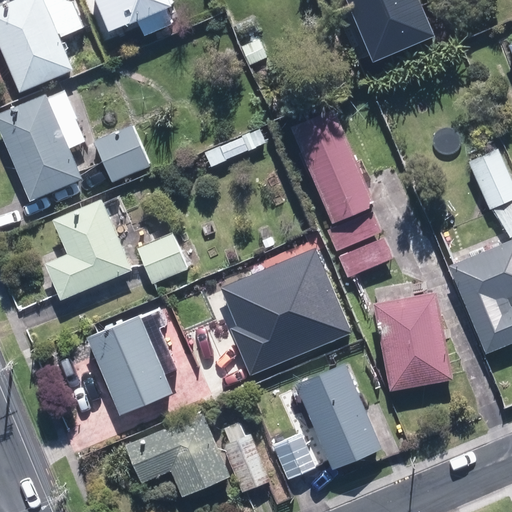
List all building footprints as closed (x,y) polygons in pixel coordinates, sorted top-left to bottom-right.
[(81,28),(69,0),(10,0),(0,4),(0,65),(12,96),(71,72),(57,38),(81,28)] [(88,0),(103,34),(129,23),(136,40),(175,23),(167,6),(162,9),(157,0),(88,0)] [(421,5),(419,0),(357,0),(348,4),(359,31),(421,5)] [(434,37),(421,5),(359,31),(372,62),(434,37)] [(260,36),(237,47),(247,69),(270,59),(260,36)] [(511,41),(501,46),(511,72),(511,83),(508,85),(511,95),(511,41)] [(0,147),(24,205),(78,182),(65,149),(82,142),(61,92),(43,99),(41,94),(0,110),(0,147)] [(371,207),(323,106),(278,127),(328,231),(324,234),(346,280),(388,260),(364,211),(371,207)] [(135,124),(91,144),(109,184),(153,165),(135,124)] [(489,210),(506,239),(511,235),(511,190),(494,151),(464,163),(485,211),(489,210)] [(126,273),(97,201),(47,221),(61,256),(40,265),(55,302),(126,273)] [(170,236),(134,251),(149,286),(185,270),(170,236)] [(511,240),(511,239),(437,268),(447,293),(452,291),(479,356),(511,342),(511,240)] [(230,329),(250,376),(352,333),(315,247),(220,288),(236,326),(230,329)] [(431,292),(367,305),(384,393),(448,381),(431,292)] [(158,377),(173,371),(155,329),(160,327),(153,309),(82,340),(114,417),(166,395),(158,377)] [(340,363),(290,385),(328,471),(378,449),(340,363)] [(267,482),(238,414),(205,428),(197,410),(117,444),(135,485),(166,472),(178,499),(229,477),(237,495),(254,487),(267,482)] [(268,446),(282,480),(298,473),(314,467),(299,433),(268,446)]
